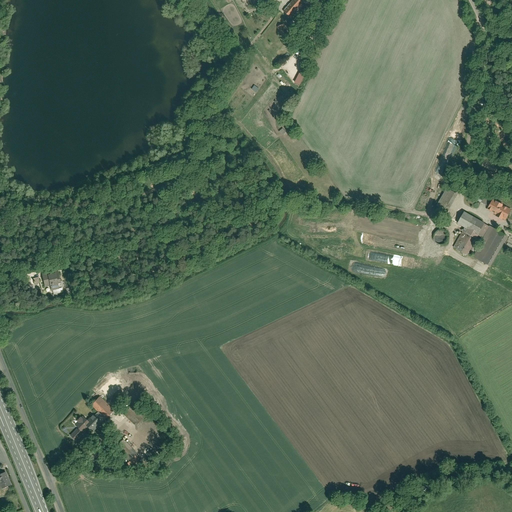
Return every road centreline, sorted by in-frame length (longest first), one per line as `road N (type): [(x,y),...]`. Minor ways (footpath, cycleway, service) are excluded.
road 1 (unclassified): [(62,511),(0,355)]
road 2 (unclassified): [(403,511),(450,476),(511,468)]
